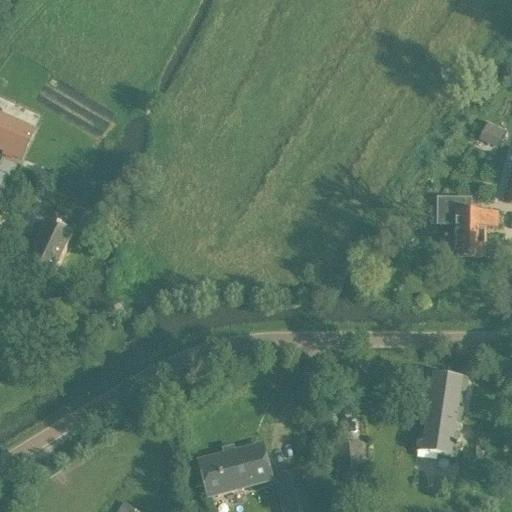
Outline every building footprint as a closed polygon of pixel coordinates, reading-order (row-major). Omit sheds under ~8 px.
[(34,130),(0,115),(0,150),(20,160),(34,130)] [(476,140),(498,151),(508,132),(485,121),(476,140)] [(496,214),(453,212),(452,259),(484,259),(486,229),(495,230),(496,214)] [(33,230),(22,254),(29,258),(25,266),(52,278),(72,236),(46,224),(41,234),(33,230)] [(416,454),(454,460),(466,381),(428,375),(416,454)] [(338,474),(363,473),(361,445),(336,447),(338,474)] [(199,463),(208,499),(273,483),(280,511),(315,511),(303,472),(270,480),(262,447),(199,463)]
